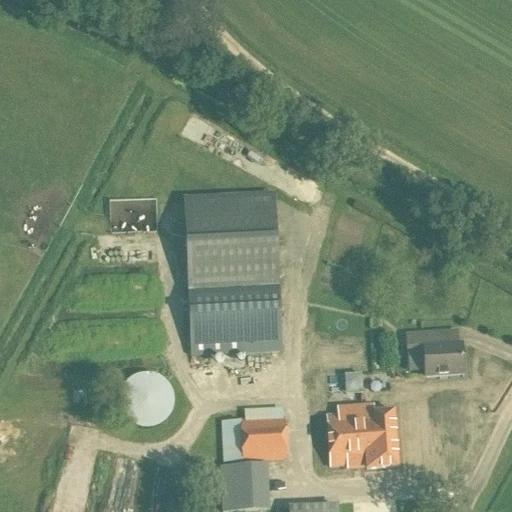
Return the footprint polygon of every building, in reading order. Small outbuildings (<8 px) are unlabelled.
[(191,356),(281,352),(273,198),(183,203),(191,356)] [(96,250),(98,269),(141,266),(141,270),(158,269),(157,246),(96,250)] [(361,311),(373,313),(376,297),(364,295),(361,311)] [(407,350),(423,349),(424,378),(463,376),(461,346),(432,347),(431,335),(406,336),(407,350)] [(146,430),(148,430),(151,430),(153,429),(155,428),(158,427),(160,426),(162,425),(164,423),(166,422),(167,420),(169,418),(170,416),(171,414),(172,412),(173,409),(173,407),(174,405),(174,402),(174,400),(173,398),(173,395),(172,393),(171,391),(170,389),(169,387),(167,385),(166,383),(164,381),(162,380),(160,378),(158,377),(156,376),(153,376),(151,375),(148,375),(146,375),(144,375),(141,375),(139,376),(137,376),(134,377),(132,378),(130,380),(128,381),(127,383),(125,385),(123,387),(122,389),(121,391),(120,393),(119,395),(119,398),(119,400),(118,402),(119,405),(119,407),(119,409),(120,412),(121,414),(122,416),(123,418),(125,420),(127,422),(128,423),(130,425),(132,426),(134,427),(137,428),(139,429),(141,430),(144,430),(146,430)] [(345,377),(346,395),(361,395),(360,376),(345,377)] [(366,470),(397,467),(393,412),(372,413),(373,414),(326,417),(330,468),(366,465),(366,470)] [(224,464),(286,460),(284,420),(221,423),(224,464)] [(220,511),(258,511),(269,511),(267,465),(218,467),(220,511)]
